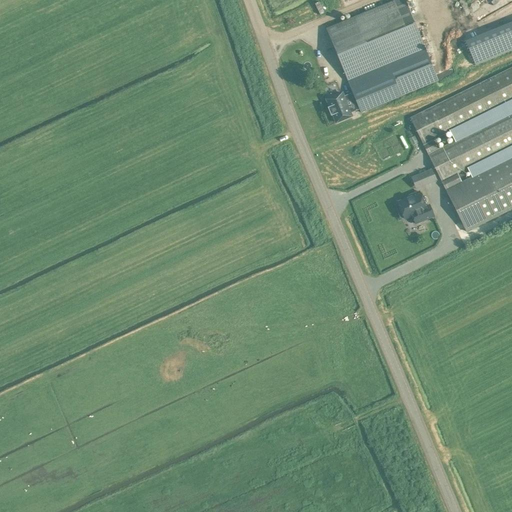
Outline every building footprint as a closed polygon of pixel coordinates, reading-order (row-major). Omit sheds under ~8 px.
[(335,123),(352,116),(438,80),(425,49),(405,0),(393,0),(326,28),(352,92),(344,95),(343,91),(325,99),(335,123)] [(488,11),(492,9),(487,0),(479,0),(478,1),(480,6),(484,4),(488,11)] [(511,21),(467,40),(477,64),(511,49),(511,21)] [(511,67),(410,118),(466,231),(511,208),(511,156),(461,182),(457,174),(511,145),(511,112),(439,150),(433,139),(511,99),(511,67)] [(412,216),(415,224),(434,216),(429,205),(425,206),(419,191),(411,195),(411,196),(398,202),(404,219),(412,216)]
